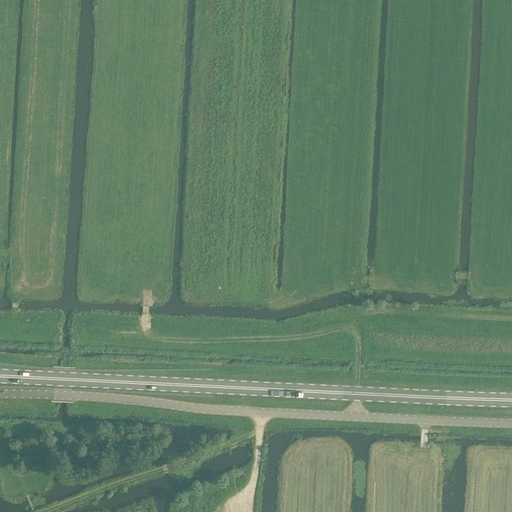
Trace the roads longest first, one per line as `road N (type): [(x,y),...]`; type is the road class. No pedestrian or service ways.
road 1 (primary): [(0,376),(511,400)]
road 2 (unclassified): [(258,411),(0,392)]
road 3 (unclassified): [(511,422),(258,411)]
road 4 (track): [(256,433),(45,511)]
